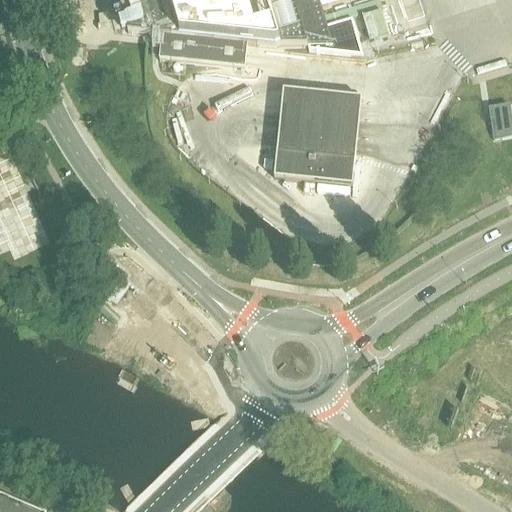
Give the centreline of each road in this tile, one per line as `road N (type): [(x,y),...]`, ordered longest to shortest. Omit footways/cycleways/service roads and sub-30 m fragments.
road 1 (tertiary): [(183,275),(66,139),(22,34),(18,0)]
road 2 (unclassified): [(320,392),(361,432),(483,511)]
